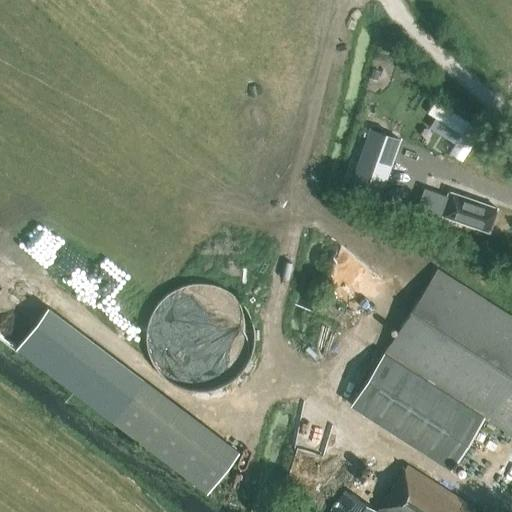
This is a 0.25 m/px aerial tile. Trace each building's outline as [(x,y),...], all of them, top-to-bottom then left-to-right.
[(379,72),(372,70),(370,79),(376,81),(379,72)] [(429,94),(418,116),(438,126),(449,104),(429,94)] [(379,198),(399,140),(368,129),(348,187),(379,198)] [(488,232),(496,208),(479,202),(450,191),(441,213),(479,229),(488,232)] [(511,436),(511,316),(479,295),(437,267),(353,394),(453,460),(482,417),(511,437),(511,436)] [(155,374),(120,418),(215,493),(250,450),(155,374)] [(472,511),(475,508),(407,464),(377,510),(343,488),(328,511),(472,511)]
